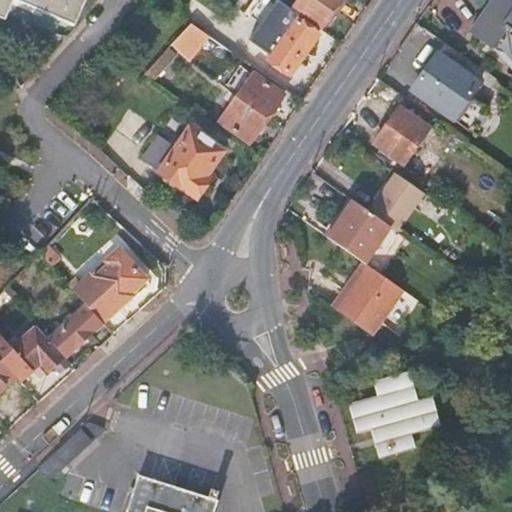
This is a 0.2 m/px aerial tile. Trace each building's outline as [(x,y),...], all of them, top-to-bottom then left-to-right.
[(0,0),(0,12),(10,17),(17,0),(26,0),(80,24),(90,0),(0,0)] [(299,0),(295,7),(293,10),(321,29),(341,0),(299,0)] [(511,0),(489,0),(494,3),(473,34),(487,44),(501,23),(511,31),(511,52),(503,61),(511,67),(511,0)] [(249,43),(271,58),(268,62),(289,77),(317,37),(296,22),(299,17),(292,11),(285,7),(277,1),(249,43)] [(293,10),(295,7),(288,2),(285,7),(292,11),(293,10)] [(193,20),(150,69),(163,81),(182,59),(187,63),(211,36),(193,20)] [(453,121),(479,84),(438,56),(413,92),(453,121)] [(284,97),(253,76),(252,78),(246,73),(243,77),(239,74),(230,87),(241,95),(271,116),(284,97)] [(224,101),(232,107),(220,123),(251,144),(271,116),(241,95),(237,100),(230,94),(224,101)] [(403,166),(429,129),(400,110),(374,146),(403,166)] [(160,177),(161,175),(196,200),(208,183),(204,180),(223,153),(209,142),(210,140),(194,129),(178,151),(164,141),(145,167),(160,177)] [(401,180),(416,190),(422,182),(408,171),(401,180)] [(401,180),(396,176),(370,214),(391,230),(398,234),(424,196),(416,190),(401,180)] [(362,264),(365,267),(391,230),(370,214),(354,204),(328,241),(362,264)] [(102,323),(103,324),(133,297),(132,295),(146,281),(119,253),(108,263),(112,268),(95,282),(92,279),(75,294),(87,307),(102,323)] [(331,308),(339,313),(370,270),(365,267),(362,264),(331,308)] [(339,313),(372,337),(403,293),(370,270),(339,313)] [(0,311),(13,299),(6,291),(0,296),(0,311)] [(102,323),(87,307),(50,341),(65,357),(102,323)] [(20,383),(42,364),(49,372),(62,361),(35,331),(0,362),(16,378),(20,383)] [(0,392),(16,378),(0,362),(0,361),(0,392)] [(386,402),(357,410),(365,439),(380,435),(388,464),(417,455),(413,441),(442,433),(434,404),(419,408),(410,379),(381,388),(386,402)] [(91,425),(41,470),(52,481),(106,431),(91,425)] [(214,492),(211,502),(140,479),(129,511),(230,511),(231,508),(219,504),(222,494),(214,492)]
